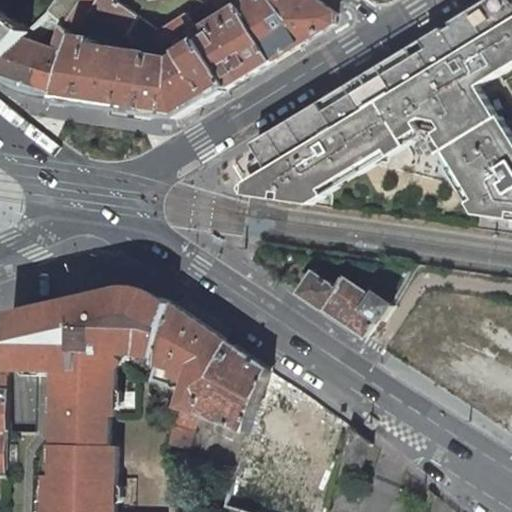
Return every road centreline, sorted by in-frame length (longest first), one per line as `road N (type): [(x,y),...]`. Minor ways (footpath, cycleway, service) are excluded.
road 1 (secondary): [(93,204),(500,483)]
road 2 (secondary): [(93,204),(389,23)]
